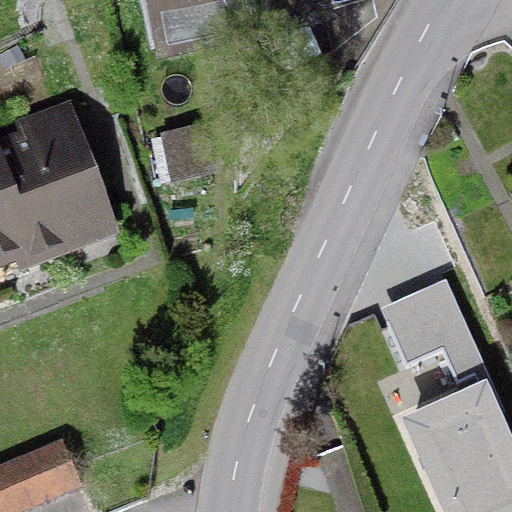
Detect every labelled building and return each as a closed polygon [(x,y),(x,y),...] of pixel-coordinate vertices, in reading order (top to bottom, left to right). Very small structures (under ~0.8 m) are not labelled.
[(145,0),(160,61),(336,20),(331,0),(145,0)] [(120,237),(72,101),(0,126),(0,148),(21,206),(12,209),(33,268),(120,237)] [(215,177),(204,126),(159,135),(169,186),(215,177)] [(21,206),(0,148),(0,279),(33,268),(12,209),(21,206)] [(440,511),(511,511),(511,442),(501,418),(507,415),(448,281),(380,311),(406,370),(442,354),(457,388),(474,381),(478,390),(402,423),(440,511)] [(0,511),(33,511),(82,493),(62,442),(0,467),(0,511)]
